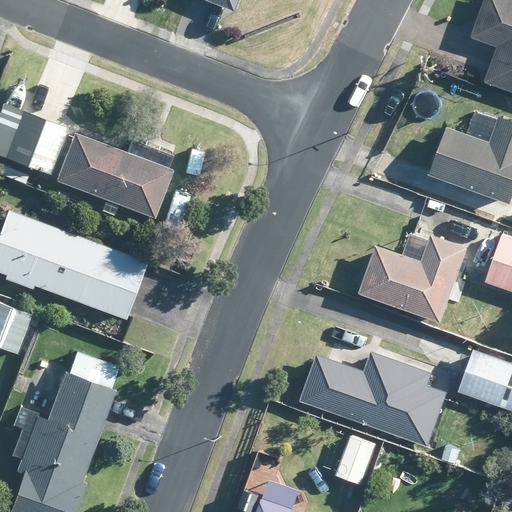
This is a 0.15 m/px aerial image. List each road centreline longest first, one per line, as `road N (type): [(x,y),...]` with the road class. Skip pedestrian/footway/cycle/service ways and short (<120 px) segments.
road 1 (residential): [(164,511),(314,124)]
road 2 (residential): [(0,1),(314,124)]
road 3 (residential): [(314,124),(383,0)]
